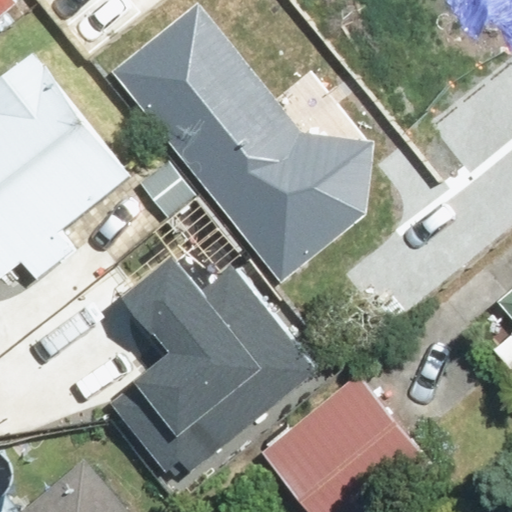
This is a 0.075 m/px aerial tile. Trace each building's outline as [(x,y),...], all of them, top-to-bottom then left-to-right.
[(34,0),(0,0),(0,34),(0,35),(38,5),(34,0)] [(272,0),(271,0),(176,0),(144,25),(180,71),(272,0)] [(511,73),(454,0),(305,0),(455,190),(511,145),(511,73)] [(148,167),(57,51),(0,95),(0,291),(6,287),(40,260),(56,280),(98,247),(78,221),(148,167)] [(168,437),(189,465),(323,361),(238,252),(216,269),(191,237),(133,282),(176,336),(135,368),(181,426),(168,437)] [(409,511),(456,475),(373,373),(271,457),(316,511),(409,511)] [(149,511),(89,446),(15,511),(149,511)]
